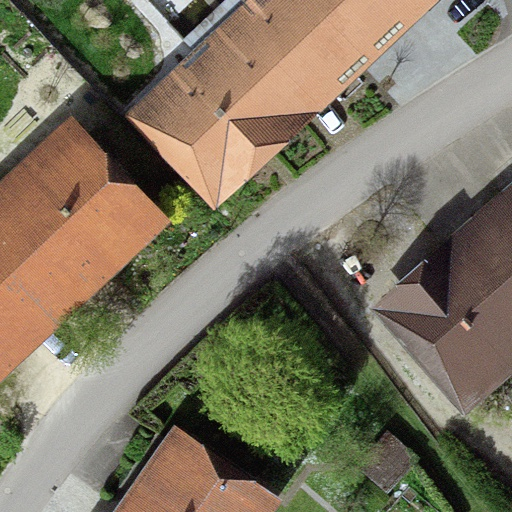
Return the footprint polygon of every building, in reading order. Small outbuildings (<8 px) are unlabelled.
[(212,179),(402,0),(227,0),(186,39),(211,65),(154,117),(212,179)] [(80,144),(0,220),(0,339),(140,209),(80,144)] [(511,204),(511,210),(452,262),(511,330),(511,195),(508,200),(511,204)] [(511,346),(511,330),(452,262),(395,311),(463,389),(511,346)] [(361,460),(389,487),(415,459),(386,431),(375,443),(361,460)] [(135,511),(245,511),(255,500),(181,448),(135,511)]
